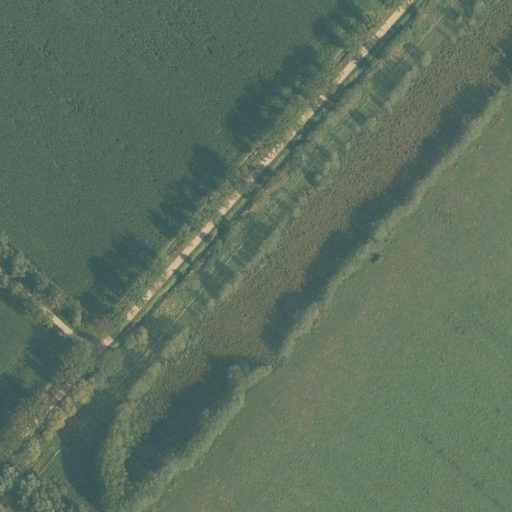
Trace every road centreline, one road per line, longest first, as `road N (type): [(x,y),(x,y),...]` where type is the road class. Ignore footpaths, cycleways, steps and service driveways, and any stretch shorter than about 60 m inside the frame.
road 1 (track): [(98,357),(409,0)]
road 2 (track): [(0,465),(98,357)]
road 3 (track): [(0,272),(98,357)]
